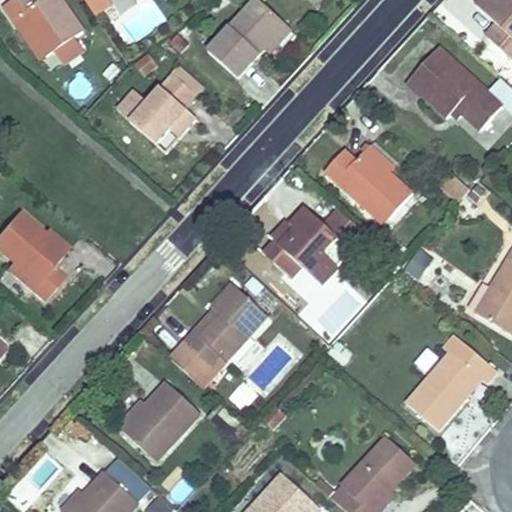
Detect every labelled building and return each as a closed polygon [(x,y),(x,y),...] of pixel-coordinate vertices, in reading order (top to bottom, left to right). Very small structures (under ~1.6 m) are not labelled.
[(20,18),(48,59),(56,53),(76,39),(85,33),(61,0),(44,0),(41,3),(38,0),(15,0),(5,8),(15,22),(20,18)] [(84,0),(96,16),(113,5),(109,0),(84,0)] [(266,51),(288,27),(258,0),(210,54),(239,80),(266,51)] [(511,0),(483,0),(477,7),(498,26),(488,38),(511,60),(511,0)] [(42,62),(48,59),(20,18),(15,22),(42,62)] [(293,32),(288,27),(266,51),(271,56),(293,32)] [(85,52),(76,39),(56,53),(64,66),(85,52)] [(457,109),(463,115),(482,132),(504,107),(440,49),(422,69),(436,83),(424,97),(448,119),(452,115),(457,109)] [(179,69),(174,75),(198,97),(204,90),(179,69)] [(409,84),(424,97),(436,83),(422,69),(409,84)] [(178,124),(187,133),(197,121),(186,111),(198,97),(174,75),(149,104),(134,91),(117,110),(132,123),(131,124),(158,147),(171,132),(178,124)] [(84,102),(95,87),(80,77),(70,92),(84,102)] [(511,91),(503,81),(491,92),(507,110),(511,105),(511,91)] [(458,120),(463,115),(457,109),(452,115),(458,120)] [(181,140),(187,133),(178,124),(171,132),(181,140)] [(375,144),(367,153),(391,175),(399,165),(375,144)] [(391,175),(367,153),(358,163),(346,152),(327,173),(386,227),(414,195),(391,175)] [(438,183),(461,204),(472,192),(449,171),(438,183)] [(334,207),(320,222),(324,226),(338,210),(334,207)] [(324,226),(320,222),(305,208),(290,225),(294,230),(279,247),(293,260),(282,272),(294,282),(305,270),(324,288),(368,239),(338,210),(324,226)] [(67,255),(44,236),(19,214),(0,237),(0,252),(14,264),(39,285),(34,292),(46,303),(66,280),(53,270),(67,255)] [(263,254),(282,272),(293,260),(279,247),(294,230),(290,225),(286,222),(271,239),(274,242),(263,254)] [(48,231),(44,236),(67,255),(70,250),(48,231)] [(511,336),(511,255),(476,315),(511,336)] [(384,273),(391,280),(401,268),(390,259),(384,266),(384,273)] [(8,270),(34,292),(39,285),(14,264),(8,270)] [(205,333),(199,328),(171,360),(204,390),(269,318),(233,285),(212,308),(215,311),(221,316),(205,333)] [(215,311),(199,328),(205,333),(221,316),(215,311)] [(489,385),(499,373),(456,337),(445,350),(451,355),(408,406),(441,433),(484,382),(489,385)] [(337,341),(328,355),(345,366),(354,352),(337,341)] [(0,358),(8,350),(0,342),(0,358)] [(426,349),(415,365),(427,373),(437,358),(426,349)] [(135,420),(129,427),(124,433),(158,464),(202,415),(168,384),(147,407),(135,420)] [(124,423),(129,427),(135,420),(147,407),(143,403),(124,423)] [(265,421),(274,429),(286,416),(277,407),(265,421)] [(374,511),(391,493),(417,465),(387,438),(343,487),(344,488),(332,500),(345,511),(374,511)] [(141,504),(153,492),(119,460),(107,472),(141,504)] [(319,511),(320,511),(281,473),(243,511),(319,511)] [(86,497),(71,511),(133,511),(140,505),(106,474),(86,497)] [(336,495),(320,480),(316,484),(332,499),(336,495)] [(63,511),(71,511),(86,497),(81,492),(63,511)] [(382,511),(396,497),(391,493),(374,511),(382,511)]
